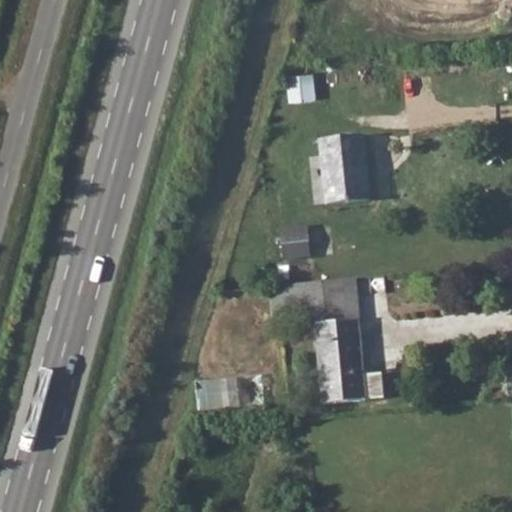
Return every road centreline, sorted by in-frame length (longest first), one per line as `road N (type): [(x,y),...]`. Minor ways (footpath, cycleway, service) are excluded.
road 1 (primary): [(21,511),(162,0)]
road 2 (unclassified): [(59,0),(0,209)]
